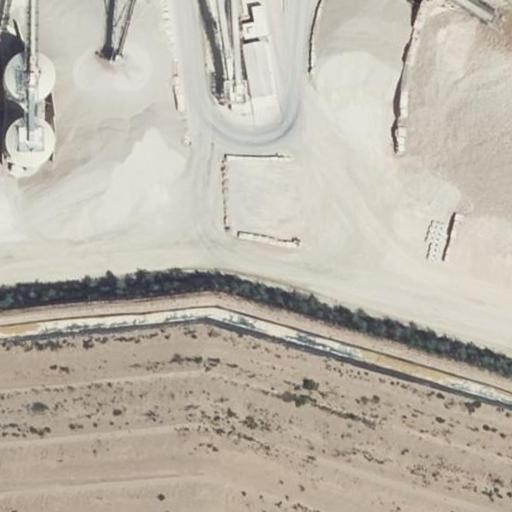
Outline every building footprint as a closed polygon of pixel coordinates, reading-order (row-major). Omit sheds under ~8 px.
[(205,0),(219,73),(227,76),(213,0),(205,0)] [(231,0),(223,0),(227,76),(234,78),(231,0)] [(276,92),(257,0),(237,0),(256,95),(276,92)] [(444,0),(490,26),(494,21),(457,0),(444,0)] [(227,76),(219,73),(221,80),(235,85),(234,78),(227,76)] [(223,92),(235,91),(235,85),(221,80),(223,92)] [(1,125),(12,162),(44,153),(33,115),(1,125)]
